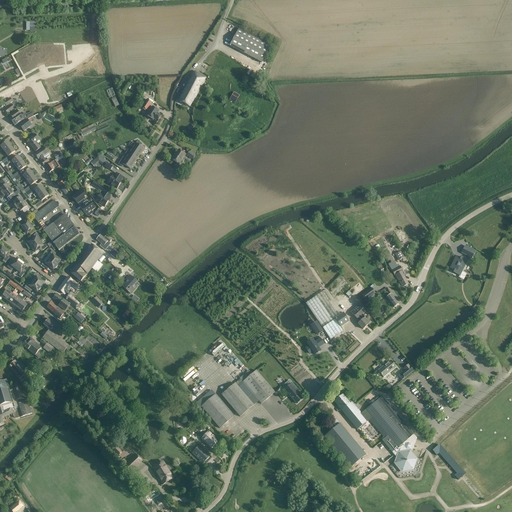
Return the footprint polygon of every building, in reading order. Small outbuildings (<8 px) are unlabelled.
[(230,46),(234,49),(262,63),(271,46),(239,29),(230,46)] [(41,66),(36,57),(31,60),(35,69),(41,66)] [(90,71),(95,68),(89,59),(84,63),(84,64),(90,71)] [(25,63),(30,72),(35,69),(31,60),(25,63)] [(19,66),(24,75),(30,72),(25,63),(19,66)] [(90,71),(84,64),(78,68),(84,75),(90,71)] [(178,101),(183,104),(190,108),(194,99),(197,96),(206,78),(195,71),(178,101)] [(71,73),(65,75),(69,84),(74,82),(71,73)] [(61,76),(56,78),(59,87),(64,86),(61,76)] [(54,89),(59,87),(56,78),(51,80),(54,89)] [(51,80),(46,81),(49,91),(54,89),(51,80)] [(112,88),(106,90),(109,98),(115,96),(112,88)] [(233,93),(230,98),(236,102),(239,97),(233,93)] [(152,107),(151,107),(149,106),(151,103),(146,100),(141,108),(146,111),(146,110),(148,112),(146,116),(152,120),(153,119),(156,122),(160,116),(157,114),(158,112),(152,107)] [(11,105),(10,103),(8,105),(9,106),(4,110),(7,114),(12,110),(13,111),(16,109),(14,106),(13,107),(11,105)] [(13,113),(10,115),(11,117),(12,119),(11,120),(15,126),(19,123),(23,120),(24,122),(26,120),(26,119),(34,116),(32,112),(26,115),(25,113),(21,116),(17,110),(13,113)] [(23,122),(19,125),(24,131),(28,128),(31,126),(27,120),(26,120),(24,122),(23,122)] [(83,137),(90,133),(91,132),(92,131),(91,128),(89,129),(88,127),(82,130),(83,132),(81,133),(83,137)] [(91,141),(101,137),(98,130),(88,134),(91,141)] [(35,134),(33,135),(29,138),(31,141),(28,144),(35,152),(40,148),(36,142),(39,140),(35,134)] [(130,146),(132,148),(132,149),(140,154),(143,149),(140,147),(142,144),(137,141),(135,144),(133,142),(132,144),(130,146)] [(7,142),(1,147),(4,152),(11,147),(7,142)] [(11,147),(4,152),(8,157),(15,152),(11,147)] [(39,151),(35,154),(38,160),(39,159),(40,159),(42,162),(41,162),(44,166),(44,165),(48,162),(46,159),(50,157),(48,153),(47,150),(45,148),(43,149),(39,151)] [(136,159),(139,154),(132,150),(130,152),(128,151),(126,152),(136,159)] [(185,154),(183,153),(179,150),(175,156),(174,155),(171,160),(178,165),(185,154)] [(54,156),(56,160),(63,156),(61,152),(54,156)] [(116,158),(109,152),(106,156),(112,162),(116,158)] [(136,159),(126,152),(125,154),(128,156),(126,159),(133,164),(136,159)] [(193,160),(195,156),(189,152),(186,155),(193,160)] [(18,156),(14,159),(12,161),(16,166),(22,161),(18,156)] [(0,162),(0,163),(1,166),(9,160),(7,157),(0,162)] [(133,164),(126,159),(123,157),(119,164),(123,167),(124,165),(130,169),(133,164)] [(11,162),(9,160),(1,166),(3,168),(4,168),(6,166),(11,162)] [(49,165),(46,167),(50,173),(52,171),(54,174),(57,172),(60,170),(59,169),(60,168),(60,167),(56,160),(52,163),(49,165)] [(26,166),(22,161),(16,166),(19,172),(26,166)] [(23,176),(27,181),(33,176),(30,171),(23,176)] [(14,179),(20,174),(18,172),(11,178),(13,180),(14,179)] [(20,174),(14,179),(15,179),(13,181),(14,183),(22,177),(20,174)] [(117,189),(120,184),(121,182),(120,181),(123,178),(117,174),(115,177),(112,176),(111,178),(110,177),(108,180),(109,181),(108,183),(117,189)] [(37,181),(33,176),(27,181),(23,184),(25,186),(29,184),(30,186),(37,181)] [(7,178),(0,182),(0,186),(1,188),(0,189),(2,192),(0,193),(0,196),(10,189),(7,184),(10,182),(7,178)] [(94,182),(92,185),(95,187),(98,189),(104,193),(106,189),(100,186),(94,182)] [(34,191),(36,194),(33,196),(35,198),(38,196),(45,191),(41,186),(34,191)] [(11,200),(13,198),(16,196),(10,189),(0,196),(2,199),(5,196),(7,199),(9,198),(11,200)] [(25,193),(24,195),(26,197),(27,196),(28,196),(33,192),(31,189),(25,193)] [(42,201),(44,199),(48,196),(45,191),(38,196),(42,201)] [(82,191),(73,198),(76,203),(77,202),(80,206),(86,201),(84,197),(85,196),(82,191)] [(104,207),(108,202),(109,200),(108,199),(110,196),(105,192),(102,196),(100,194),(99,196),(98,195),(96,199),(97,199),(95,201),(104,207)] [(16,196),(13,198),(15,201),(13,202),(15,204),(12,207),(14,209),(24,202),(18,195),(16,196)] [(38,222),(55,209),(59,206),(54,201),(47,206),(33,216),(38,222)] [(86,201),(80,206),(83,210),(82,210),(86,215),(88,214),(89,216),(91,215),(93,214),(91,211),(95,209),(91,203),(89,205),(86,201)] [(24,202),(14,209),(15,212),(19,209),(21,212),(22,211),(24,213),(29,209),(24,202)] [(77,231),(65,215),(54,223),(43,231),(59,251),(79,235),(77,231)] [(27,234),(28,233),(29,233),(30,235),(36,231),(34,229),(33,229),(27,222),(21,226),(22,227),(21,228),(24,230),(27,234)] [(31,248),(40,242),(38,240),(40,237),(37,233),(31,237),(33,239),(28,243),(30,245),(31,248)] [(100,235),(96,240),(101,244),(100,246),(105,251),(108,247),(111,244),(110,243),(112,240),(110,239),(106,236),(104,239),(100,235)] [(40,242),(31,248),(34,251),(34,250),(35,252),(40,249),(42,251),(47,247),(45,244),(43,246),(40,242)] [(96,258),(98,260),(99,258),(102,254),(91,245),(88,249),(92,252),(92,253),(95,255),(95,254),(97,256),(96,258)] [(0,246),(0,255),(5,259),(3,261),(5,263),(9,258),(7,256),(9,254),(9,253),(10,253),(9,252),(7,251),(5,249),(6,249),(3,247),(2,247),(1,248),(0,246)] [(465,246),(462,253),(472,258),(475,252),(465,246)] [(77,265),(70,273),(74,276),(81,282),(87,275),(84,273),(85,273),(87,274),(90,271),(99,278),(101,275),(98,273),(99,271),(103,265),(97,261),(98,260),(96,258),(97,256),(95,254),(95,255),(92,253),(92,252),(88,249),(77,265)] [(114,250),(110,255),(115,259),(119,254),(114,250)] [(49,260),(58,266),(59,263),(61,261),(56,257),(57,255),(52,251),(49,255),(51,257),(49,260)] [(395,255),(398,259),(399,261),(404,258),(401,252),(395,255)] [(453,273),(460,276),(467,260),(461,257),(460,259),(456,257),(451,268),(454,270),(453,273)] [(16,270),(23,261),(20,260),(19,260),(17,258),(14,263),(11,262),(7,267),(12,270),(14,268),(16,270)] [(58,266),(49,260),(47,262),(45,260),(41,265),(47,269),(49,266),(53,270),(55,268),(58,266)] [(20,273),(18,275),(21,278),(25,272),(23,270),(27,265),(24,264),(25,264),(23,261),(16,270),(20,273)] [(140,266),(135,271),(142,278),(147,272),(140,266)] [(392,271),(391,271),(394,277),(395,277),(396,279),(397,279),(402,288),(403,288),(404,289),(408,286),(407,285),(408,285),(403,276),(404,275),(400,267),(399,267),(392,271)] [(33,281),(41,288),(43,285),(42,285),(44,283),(39,279),(41,277),(36,273),(32,277),(34,279),(33,281)] [(134,285),(137,282),(129,276),(124,281),(126,283),(122,287),(131,294),(137,287),(134,285)] [(76,291),(80,286),(68,277),(58,290),(63,294),(64,292),(67,294),(72,287),(76,291)] [(41,288),(33,281),(31,284),(28,282),(25,287),(30,291),(32,288),(37,292),(39,290),(41,288)] [(375,294),(371,288),(362,295),(366,300),(375,294)] [(7,290),(5,293),(2,297),(7,301),(12,294),(7,290)] [(325,291),(307,303),(306,304),(330,340),(343,331),(341,327),(349,322),(343,313),(341,315),(325,291)] [(12,294),(7,301),(12,304),(17,298),(12,294)] [(53,298),(60,304),(59,306),(65,311),(70,304),(63,299),(63,300),(56,294),(53,298)] [(398,304),(395,300),(391,294),(386,298),(393,308),(398,304)] [(66,300),(67,300),(76,308),(79,304),(80,303),(70,295),(66,300)] [(96,297),(92,302),(99,308),(103,304),(96,297)] [(17,298),(12,304),(17,308),(22,301),(17,298)] [(27,305),(24,303),(25,301),(23,300),(22,301),(17,308),(22,312),(24,310),(27,312),(31,306),(28,303),(27,305)] [(47,308),(51,311),(60,319),(64,313),(58,307),(57,308),(51,303),(47,308)] [(358,324),(360,326),(363,329),(368,325),(368,324),(370,322),(366,317),(365,318),(362,315),(366,312),(359,305),(351,313),(357,320),(359,318),(361,321),(358,324)] [(79,313),(74,317),(76,319),(80,323),(85,318),(81,314),(80,314),(79,313)] [(55,330),(57,332),(59,329),(54,325),(55,325),(48,319),(43,325),(50,330),(52,328),(55,330)] [(317,321),(310,326),(317,336),(323,331),(317,321)] [(69,346),(53,334),(49,331),(43,339),(63,354),(66,349),(68,351),(71,348),(69,346)] [(26,342),(23,346),(26,349),(38,358),(39,359),(42,355),(41,355),(38,352),(41,348),(39,346),(37,344),(35,342),(34,341),(30,338),(26,342)] [(308,346),(305,348),(309,355),(312,352),(315,356),(321,352),(319,348),(325,344),(320,338),(315,342),(312,338),(306,343),(308,346)] [(50,353),(54,348),(42,339),(40,341),(45,345),(43,348),(50,353)] [(217,349),(222,353),(227,347),(222,343),(217,349)] [(378,371),(381,375),(383,377),(396,367),(390,360),(378,371)] [(22,369),(18,365),(15,361),(9,366),(15,374),(22,369)] [(405,370),(401,374),(405,378),(413,371),(408,365),(403,369),(405,370)] [(15,374),(20,379),(23,384),(26,381),(23,377),(26,374),(22,369),(15,374)] [(36,376),(40,381),(42,383),(49,376),(43,369),(36,376)] [(235,383),(221,395),(222,396),(237,413),(240,417),(259,401),(261,404),(275,393),(272,389),(257,371),(251,376),(248,372),(240,379),(241,380),(236,384),(235,383)] [(22,399),(19,388),(9,391),(6,381),(0,382),(0,423),(3,422),(2,419),(12,414),(13,416),(14,417),(14,418),(15,418),(16,419),(17,419),(32,414),(28,401),(27,402),(26,401),(26,400),(25,400),(24,399),(22,399)] [(298,390),(295,387),(293,384),(285,390),(297,404),(302,399),(296,392),(298,390)] [(199,404),(216,425),(220,429),(233,417),(212,392),(199,404)] [(368,421),(362,414),(352,402),(350,404),(343,395),(334,402),(357,430),(368,421)] [(412,452),(417,439),(414,435),(382,397),(375,402),(373,400),(368,404),(370,407),(362,414),(368,421),(369,420),(385,439),(382,441),(396,457),(394,464),(401,473),(414,471),(418,460),(412,452)] [(350,468),(351,467),(365,455),(340,424),(324,437),(350,468)] [(211,449),(218,442),(215,439),(216,438),(209,431),(201,439),(211,449)] [(458,480),(466,474),(456,463),(455,462),(440,444),(432,451),(436,455),(439,453),(456,473),(454,476),(458,480)] [(119,456),(122,454),(115,446),(112,449),(119,456)] [(192,453),(199,460),(203,464),(209,457),(206,454),(198,447),(192,453)] [(118,458),(111,450),(108,453),(114,461),(118,458)] [(120,463),(138,482),(141,486),(145,482),(133,469),(142,461),(138,458),(136,455),(127,463),(124,460),(120,463)] [(173,479),(163,462),(153,468),(163,485),(173,479)] [(144,474),(150,471),(146,463),(142,465),(143,467),(141,468),(144,474)] [(16,511),(24,506),(20,502),(11,509),(13,511),(16,511)]
